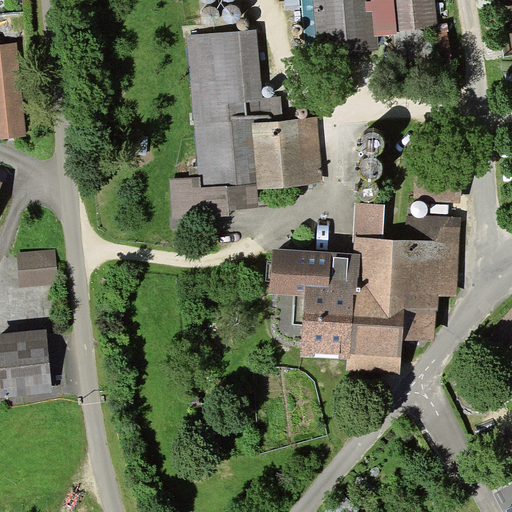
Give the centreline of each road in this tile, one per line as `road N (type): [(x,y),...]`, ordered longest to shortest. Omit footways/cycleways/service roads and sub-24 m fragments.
road 1 (unclassified): [(109,511),(76,314),(42,0)]
road 2 (residential): [(494,282),(482,235),(459,0)]
road 3 (unknown): [(69,223),(152,258),(245,252)]
road 4 (residential): [(413,377),(298,511)]
road 5 (residential): [(413,377),(484,511)]
road 6 (residential): [(494,282),(413,377)]
